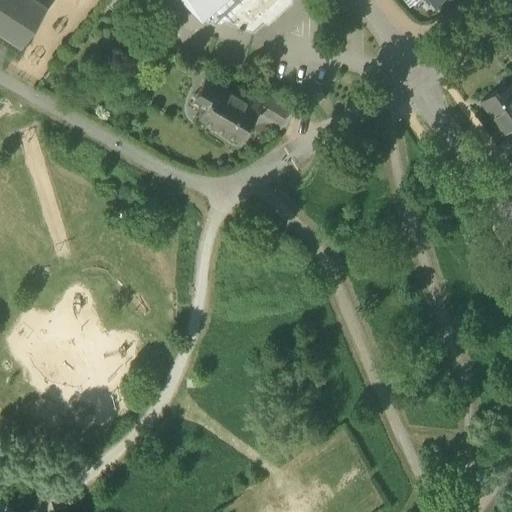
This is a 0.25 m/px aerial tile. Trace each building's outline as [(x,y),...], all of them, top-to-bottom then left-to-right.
[(41,0),(0,0),(0,24),(22,38),(44,2),(41,0)] [(109,0),(107,4),(115,11),(123,0),(109,0)] [(186,0),(200,16),(202,14),(217,0),(186,0)] [(217,0),(202,14),(206,18),(218,23),(223,18),(227,23),(251,31),(263,22),(267,23),(286,7),(283,0),(217,0)] [(205,99),(215,81),(204,75),(194,93),(205,99)] [(196,115),(239,139),(256,109),(243,102),(245,98),(215,81),(205,99),(196,115)] [(482,99),(510,137),(511,136),(511,83),(500,92),(498,88),(482,99)] [(256,109),(282,123),(290,109),(251,87),(245,98),(243,102),(256,109)]
